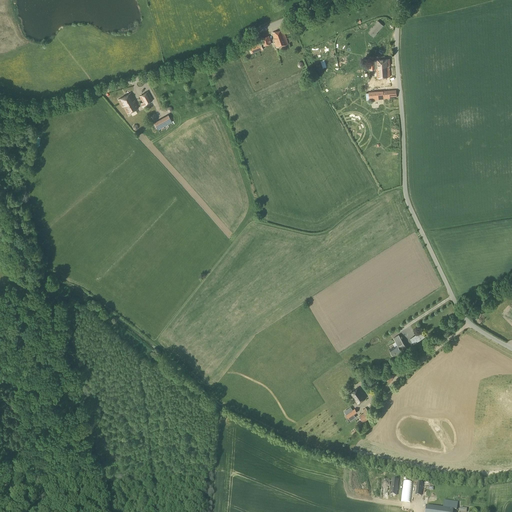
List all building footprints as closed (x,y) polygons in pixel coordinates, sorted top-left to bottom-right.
[(376,23),(369,31),(375,36),(377,34),(376,33),(383,26),(378,21),(375,23),(376,23)] [(276,47),(288,44),(283,30),(272,33),(276,47)] [(263,46),(271,44),(269,36),(261,38),(263,46)] [(258,44),(249,47),(249,48),(251,53),(260,50),(262,49),(260,43),(258,44)] [(390,77),(389,66),(390,66),(389,59),(369,61),(369,69),(376,69),(377,78),(390,77)] [(396,101),(396,98),(396,90),(369,92),(369,100),(390,98),(390,101),(396,101)] [(144,105),(152,101),(147,91),(139,96),(144,105)] [(138,108),(130,93),(118,100),(122,106),(123,106),(127,114),(138,108)] [(158,130),(172,122),(168,115),(154,122),(158,130)] [(414,344),(425,337),(421,331),(410,339),(414,344)] [(402,351),(406,348),(399,335),(394,338),(398,345),(390,350),(393,356),(401,351),(402,351)] [(390,383),(394,377),(388,373),(384,379),(390,383)] [(358,404),(366,398),(359,387),(349,395),(354,401),(355,401),(358,404)] [(369,421),(373,418),(366,408),(362,410),(364,413),(359,416),(364,422),(368,419),(369,421)] [(354,415),(357,412),(355,409),(345,415),(348,419),(349,418),(350,421),(356,417),(354,415)] [(396,496),(398,480),(391,479),(390,495),(396,496)] [(457,510),(458,502),(444,500),(443,508),(426,506),(425,511),(453,511),(453,510),(457,510)]
